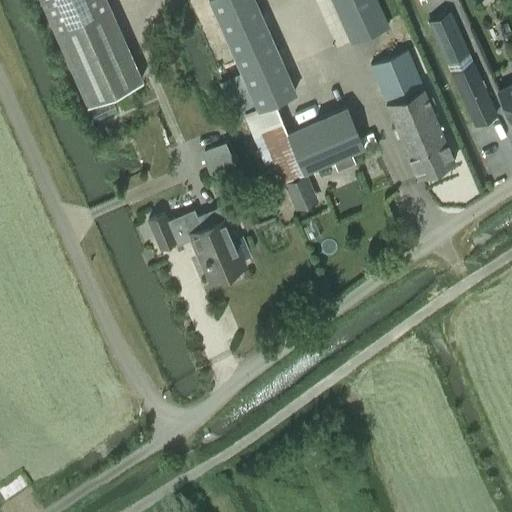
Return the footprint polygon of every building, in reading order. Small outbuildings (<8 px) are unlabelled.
[(40,0),(54,29),(86,103),(141,78),(106,0),(40,0)] [(210,0),(257,106),(294,90),(254,0),(210,0)] [(333,0),(351,41),(388,24),(377,0),(333,0)] [(452,10),(429,20),(448,62),(470,53),(452,10)] [(407,49),(370,64),(417,175),(454,160),(407,49)] [(452,70),(475,121),(497,112),(474,60),(452,70)] [(511,83),(498,90),(510,115),(511,114),(511,83)] [(257,106),(244,112),(274,183),(304,170),(363,145),(346,104),(286,129),(273,99),(257,106)] [(212,169),(231,160),(232,160),(223,140),(203,148),(212,169)] [(317,199),(306,171),(283,180),(295,208),(317,199)] [(231,183),(222,186),(224,193),(233,190),(231,183)] [(167,219),(163,211),(148,217),(160,245),(175,239),(192,236),(197,248),(201,247),(213,276),(244,263),(232,235),(237,233),(225,205),(197,217),(196,214),(167,219)]
